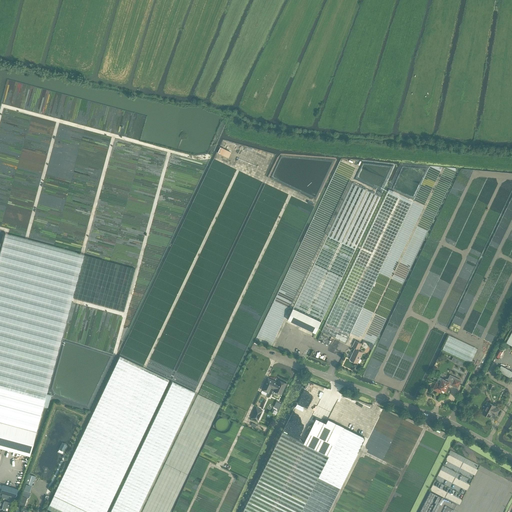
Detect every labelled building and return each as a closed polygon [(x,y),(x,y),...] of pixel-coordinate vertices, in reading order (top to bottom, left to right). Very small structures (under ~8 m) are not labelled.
[(231,152),(220,147),(217,153),(228,158),(231,152)] [(327,235),(293,308),(288,320),(316,333),(356,249),(380,196),(352,183),(327,235)] [(354,262),(325,322),(321,331),(346,343),(379,273),(412,204),(413,201),(389,189),(387,192),(361,247),(354,262)] [(84,254),(5,233),(0,251),(0,422),(36,432),(43,406),(48,407),(51,395),(46,394),(84,254)] [(352,346),(358,349),(361,343),(355,341),(352,346)] [(355,349),(350,359),(351,360),(350,361),(353,362),(353,361),(357,363),(362,352),(355,349)] [(119,356),(53,495),(88,511),(105,511),(168,380),(119,356)] [(511,374),(511,371),(501,365),(498,371),(510,378),(511,374)] [(440,383),(436,382),(433,389),(439,392),(441,389),(445,390),(449,382),(452,384),(451,385),(457,388),(461,380),(450,375),(448,379),(446,379),(445,380),(442,379),(440,383)] [(268,393),(271,387),(275,389),(274,391),(281,394),(286,383),(279,380),(277,383),(268,378),(262,390),(268,393)] [(109,511),(137,511),(195,392),(172,381),(109,511)] [(482,413),(489,417),(491,413),(495,416),(499,410),(494,408),(495,406),(488,403),(482,413)] [(256,407),(251,418),(258,421),(263,410),(256,407)] [(316,418),(304,443),(329,456),(341,431),(343,427),(328,419),(326,423),(316,418)] [(0,447),(29,456),(36,432),(0,422),(0,447)] [(282,432),(242,511),(329,511),(365,439),(365,437),(343,427),(341,431),(329,456),(304,443),(282,432)] [(29,474),(25,483),(31,485),(33,480),(34,480),(35,476),(29,474)] [(2,485),(0,493),(15,497),(18,489),(2,485)] [(22,493),(20,499),(28,502),(30,496),(22,493)] [(88,511),(53,495),(49,504),(65,511),(88,511)] [(20,499),(18,505),(26,508),(27,505),(28,502),(20,499)] [(0,511),(7,511),(8,511),(7,511),(8,507),(9,507),(10,503),(4,502),(2,509),(0,508),(0,511)]
